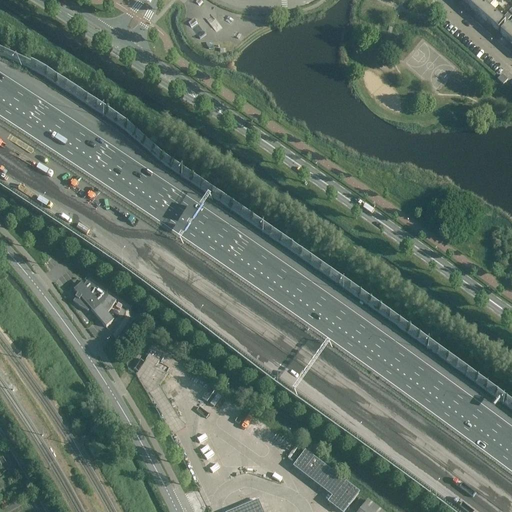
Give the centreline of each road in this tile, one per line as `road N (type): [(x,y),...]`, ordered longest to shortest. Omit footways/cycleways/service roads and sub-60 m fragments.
road 1 (motorway): [(511,448),(0,95)]
road 2 (motorway): [(0,148),(474,479)]
road 3 (secondary): [(510,314),(247,130)]
road 4 (secondary): [(176,511),(86,355),(0,245)]
road 5 (secondary): [(124,55),(247,130)]
road 6 (secondary): [(247,130),(130,46)]
